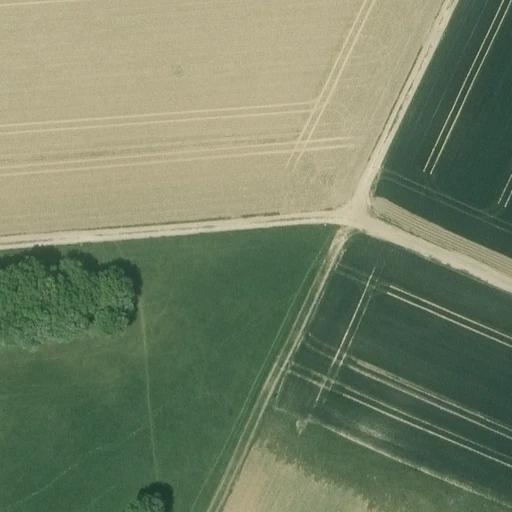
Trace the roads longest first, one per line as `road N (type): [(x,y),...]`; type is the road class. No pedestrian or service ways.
road 1 (track): [(217,511),(452,0)]
road 2 (track): [(0,245),(320,219),(373,231),(511,291)]
